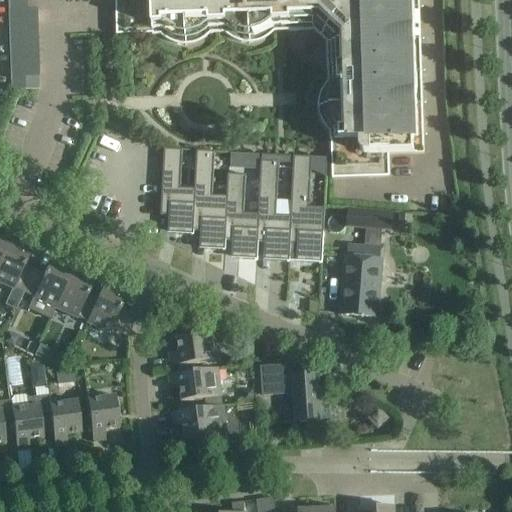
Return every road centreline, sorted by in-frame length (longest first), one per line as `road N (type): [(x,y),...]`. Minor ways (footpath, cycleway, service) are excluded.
road 1 (residential): [(435,400),(151,268)]
road 2 (residential): [(151,476),(248,464),(440,463)]
road 3 (residential): [(151,476),(140,350),(151,268)]
road 4 (residential): [(151,268),(0,196)]
road 5 (secondary): [(506,0),(511,152)]
road 6 (residential): [(0,493),(151,476)]
